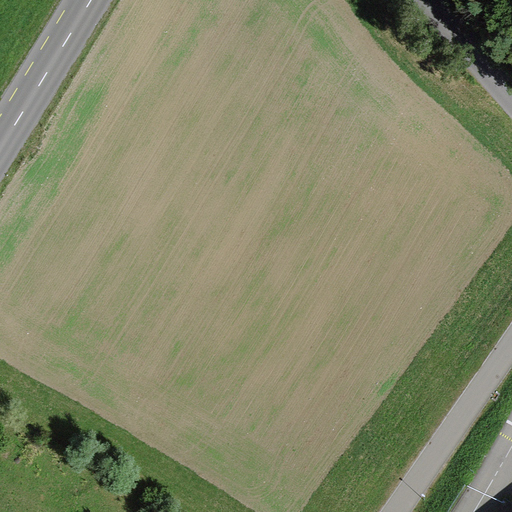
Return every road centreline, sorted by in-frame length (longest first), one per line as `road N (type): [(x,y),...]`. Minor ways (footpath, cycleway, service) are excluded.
road 1 (residential): [(511,348),(397,511)]
road 2 (tertiary): [(84,0),(0,139)]
